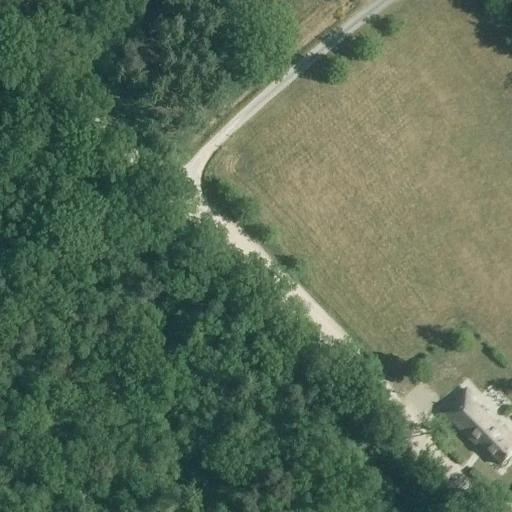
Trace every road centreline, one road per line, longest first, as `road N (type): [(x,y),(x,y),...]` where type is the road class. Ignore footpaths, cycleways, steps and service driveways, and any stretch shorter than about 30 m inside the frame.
road 1 (track): [(489,511),(269,279),(183,202)]
road 2 (unclassified): [(183,202),(0,14)]
